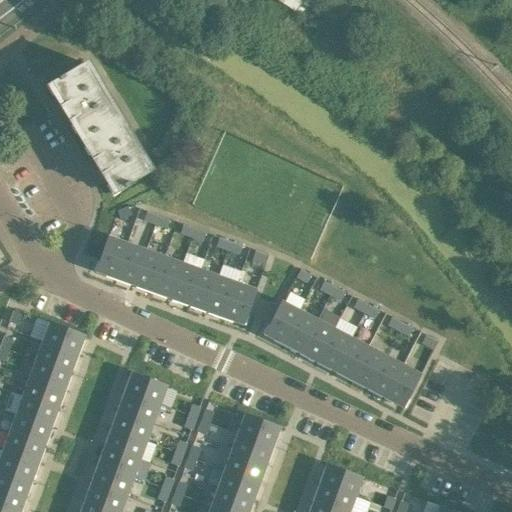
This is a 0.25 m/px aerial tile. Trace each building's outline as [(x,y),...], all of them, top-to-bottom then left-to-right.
[(65,113),(102,91),(85,64),(63,77),(48,85),(65,113)] [(65,113),(81,140),(118,118),(102,91),(65,113)] [(81,140),(98,167),(134,145),(118,118),(81,140)] [(151,172),(134,145),(98,167),(114,195),(129,186),(128,185),(151,172)] [(128,231),(135,233),(140,222),(132,219),(128,231)] [(128,244),(131,245),(135,233),(128,231),(124,242),(128,244)] [(164,244),(172,246),(176,235),(168,232),(164,244)] [(128,244),(124,242),(107,236),(95,272),(115,279),(128,244)] [(146,250),(131,245),(128,244),(115,279),(133,285),(146,250)] [(160,255),(164,257),(167,258),(172,246),(164,244),(160,255)] [(208,259),(212,248),(204,245),(200,257),(208,259)] [(160,255),(146,250),(133,285),(151,292),(164,257),(160,255)] [(169,298),(182,263),(167,258),(164,257),(151,292),(169,298)] [(200,257),(196,268),(200,270),(204,271),(208,259),(200,257)] [(248,261),(241,258),(236,270),(244,272),(248,261)] [(187,305),(200,270),(196,268),(182,263),(169,298),(187,305)] [(218,276),(204,271),(200,270),(187,305),(205,311),(218,276)] [(232,281),(236,283),(240,284),(244,272),(236,270),(232,281)] [(205,311),(223,318),(236,283),(232,281),(218,276),(205,311)] [(240,284),(236,283),(223,318),(243,325),(256,290),(240,284)] [(300,296),(307,300),(313,289),(306,286),(300,296)] [(295,307),(298,309),(302,311),(307,300),(300,296),(295,307)] [(298,309),(295,307),(279,299),(262,332),(281,342),(298,309)] [(334,314),(341,318),(347,307),(340,303),(334,314)] [(315,318),(302,311),(298,309),(281,342),(298,351),(315,318)] [(341,318),(334,314),(329,325),(332,327),(336,329),(341,318)] [(332,327),(329,325),(315,318),(298,351),(315,360),(332,327)] [(368,332),(375,336),(381,325),(374,321),(368,332)] [(83,335),(48,322),(42,339),(40,343),(75,355),(83,335)] [(336,329),(332,327),(315,360),(332,369),(349,336),(336,329)] [(30,335),(18,330),(16,338),(27,342),(30,335)] [(363,343),(366,345),(370,347),(375,336),(368,332),(363,343)] [(39,346),(40,343),(42,339),(30,335),(27,342),(39,346)] [(349,336),(332,369),(349,378),(366,345),(363,343),(349,336)] [(402,350),(409,354),(415,343),(408,339),(402,350)] [(40,343),(39,346),(34,361),(69,373),(75,355),(40,343)] [(383,354),(370,347),(366,345),(349,378),(366,387),(383,354)] [(404,365),(409,354),(402,350),(397,361),(400,363),(404,365)] [(400,363),(397,361),(383,354),(366,387),(383,396),(400,363)] [(29,375),(27,379),(62,391),(69,374),(69,373),(34,361),(29,375)] [(400,363),(383,396),(402,406),(419,373),(404,365),(400,363)] [(5,366),(3,374),(14,378),(17,371),(5,366)] [(27,379),(29,375),(17,371),(14,378),(26,382),(27,379)] [(166,386),(131,373),(124,393),(159,406),(166,386)] [(27,379),(26,382),(21,397),(56,409),(62,391),(27,379)] [(152,424),(159,406),(124,393),(117,412),(152,424)] [(56,409),(21,397),(15,411),(14,415),(49,428),(56,409)] [(187,416),(194,419),(199,407),(191,405),(187,416)] [(14,415),(15,411),(4,407),(1,414),(13,419),(14,415)] [(212,412),(204,410),(200,421),(208,424),(212,412)] [(152,424),(117,412),(111,430),(146,442),(152,424)] [(271,447),(278,427),(243,414),(235,434),(271,447)] [(14,415),(13,419),(8,433),(43,446),(49,428),(14,415)] [(183,428),(190,431),(194,419),(187,416),(183,428)] [(196,433),(203,436),(208,424),(200,421),(196,433)] [(104,448),(139,460),(146,442),(111,430),(104,448)] [(8,433),(2,447),(1,451),(36,464),(42,446),(43,446),(8,433)] [(271,447),(235,434),(229,452),(264,465),(271,447)] [(178,441),(174,452),(181,455),(186,444),(178,441)] [(194,460),(199,448),(191,446),(187,457),(194,460)] [(133,478),(139,460),(104,448),(98,466),(133,478)] [(36,464),(1,451),(0,453),(0,470),(29,482),(36,464)] [(174,452),(170,464),(177,467),(181,455),(174,452)] [(264,465),(229,452),(222,470),(257,483),(264,465)] [(183,469),(190,472),(194,460),(187,457),(183,469)] [(91,484),(126,496),(133,478),(98,466),(91,484)] [(319,485),(354,498),(361,480),(326,467),(319,485)] [(0,491),(23,500),(29,482),(0,470),(0,491)] [(257,483),(222,470),(216,488),(251,501),(257,483)] [(161,489),(168,491),(172,480),(165,477),(161,489)] [(174,493),(181,496),(186,484),(178,482),(174,493)] [(91,484),(85,502),(112,511),(120,511),(126,496),(91,484)] [(312,503),(337,511),(348,511),(354,498),(319,485),(312,503)] [(216,488),(209,506),(225,511),(246,511),(251,501),(216,488)] [(161,489),(156,500),(164,503),(168,491),(161,489)] [(0,511),(18,511),(23,500),(0,491),(0,511)] [(181,496),(174,493),(170,505),(177,508),(181,496)] [(394,499),(386,496),(382,508),(390,511),(394,499)] [(403,511),(407,504),(399,501),(395,511),(403,511)] [(80,511),(112,511),(85,502),(80,511)] [(337,511),(312,503),(309,511),(337,511)]
